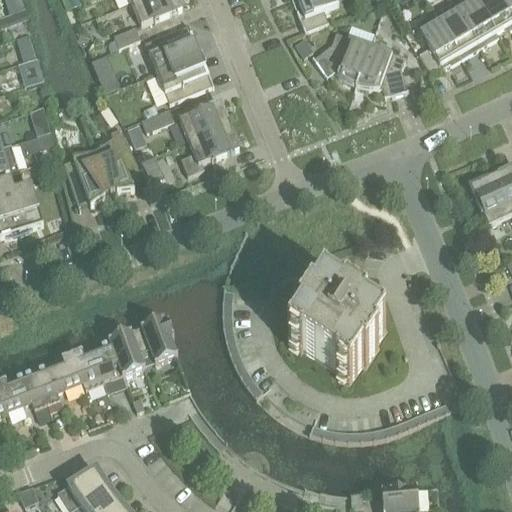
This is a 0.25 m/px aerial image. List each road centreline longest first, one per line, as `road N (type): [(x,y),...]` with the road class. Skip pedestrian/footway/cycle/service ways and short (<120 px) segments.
road 1 (residential): [(511,460),(395,156)]
road 2 (unclassified): [(0,306),(295,194)]
road 3 (residential): [(216,0),(295,194)]
road 4 (residential): [(0,485),(109,449),(170,511)]
road 5 (unclassified): [(395,156),(511,105)]
